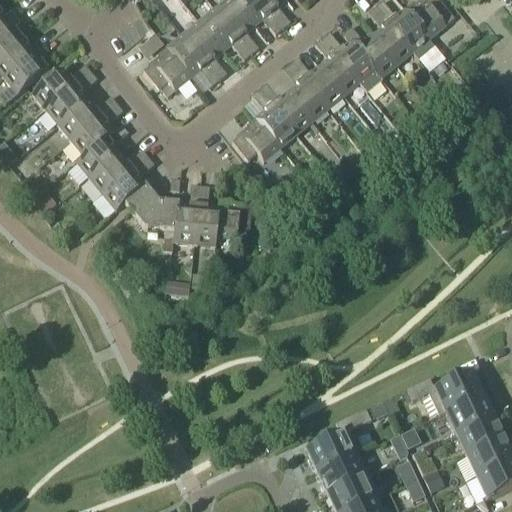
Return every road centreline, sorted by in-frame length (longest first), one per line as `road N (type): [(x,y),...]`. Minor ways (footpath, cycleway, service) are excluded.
road 1 (residential): [(50,0),(177,150),(344,0)]
road 2 (residential): [(279,511),(260,471),(196,504),(199,511)]
